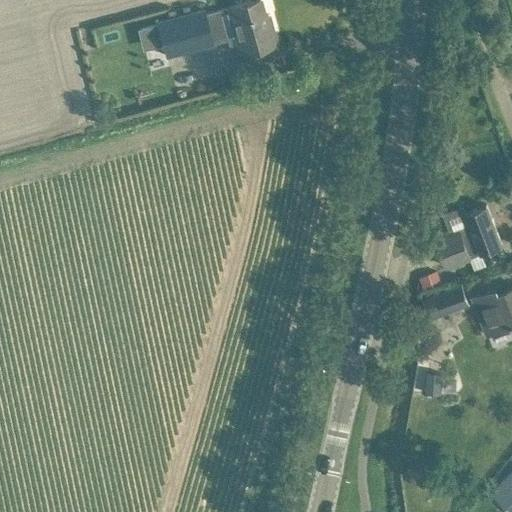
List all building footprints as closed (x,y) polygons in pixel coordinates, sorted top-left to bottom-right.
[(260,0),(248,0),(240,2),(228,6),(204,12),(203,8),(157,20),(166,55),(227,39),(231,51),(239,49),(240,52),(276,43),(271,24),(267,25),(260,0)] [(497,192),(495,196),(496,200),(500,202),(505,201),(507,197),(505,192),(501,190),(497,192)] [(451,232),(436,238),(447,266),(459,261),(470,257),(470,255),(481,251),(481,252),(484,251),(502,244),(492,217),(487,205),(466,212),(463,205),(443,212),(451,232)] [(437,270),(419,277),(424,288),(442,281),(437,270)] [(430,318),(468,303),(461,284),(423,299),(430,318)] [(511,324),(511,286),(498,292),(496,288),(472,297),(486,334),(511,324)] [(424,394),(440,395),(441,373),(426,372),(424,394)] [(511,511),(511,470),(491,492),(511,511)]
